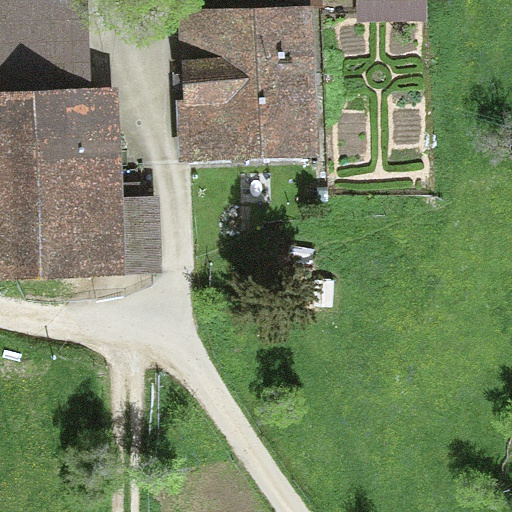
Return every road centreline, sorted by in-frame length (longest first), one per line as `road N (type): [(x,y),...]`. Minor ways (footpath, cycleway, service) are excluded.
road 1 (residential): [(296,511),(220,394),(177,345),(129,325),(0,309)]
road 2 (track): [(129,325),(132,511)]
